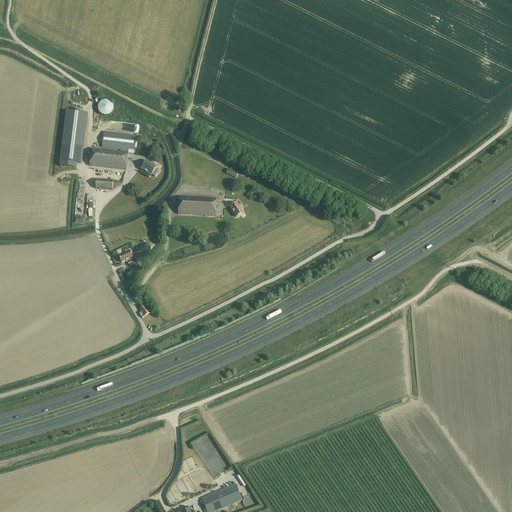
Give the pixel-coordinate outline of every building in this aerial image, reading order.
[(107,101),(106,101),(104,101),(103,101),(102,102),(101,102),(100,103),(99,105),(99,106),(98,107),(98,108),(98,110),(99,111),(99,112),(100,113),(101,114),(102,115),(103,116),(104,116),(106,116),(107,116),(108,116),(110,115),(111,114),(112,113),(113,112),(113,111),(113,110),(114,108),(113,107),(113,106),(113,105),(112,103),(111,102),(110,102),(108,101),(107,101)] [(67,112),(60,167),(76,169),(77,164),(81,164),(87,114),(67,112)] [(136,136),(131,135),(104,132),(102,148),(121,150),(121,152),(92,149),(90,166),(126,171),(128,154),(134,154),(136,136)] [(155,177),(158,173),(158,172),(155,170),(157,167),(155,166),(157,164),(152,161),(151,164),(147,161),(141,169),(151,176),(152,175),(155,177)] [(238,174),(228,169),(226,174),(236,178),(238,174)] [(113,181),(108,181),(96,180),(96,184),(96,189),(113,190),(113,181)] [(216,217),(216,212),(217,199),(179,197),(178,214),(216,217)] [(236,218),(241,215),(243,213),(240,207),(242,206),(239,202),(237,203),(230,207),(236,218)] [(76,225),(84,226),(85,212),(77,211),(76,225)] [(128,247),(121,250),(123,254),(119,256),(122,263),(128,260),(129,261),(133,259),(132,255),(135,253),(132,247),(131,245),(128,247)] [(137,263),(146,259),(143,253),(134,258),(137,263)] [(142,318),(149,313),(144,306),(140,309),(142,312),(139,314),(142,318)] [(240,479),(237,481),(244,491),(247,489),(240,479)] [(207,511),(216,511),(243,500),(236,484),(207,497),(202,499),(207,511)]
